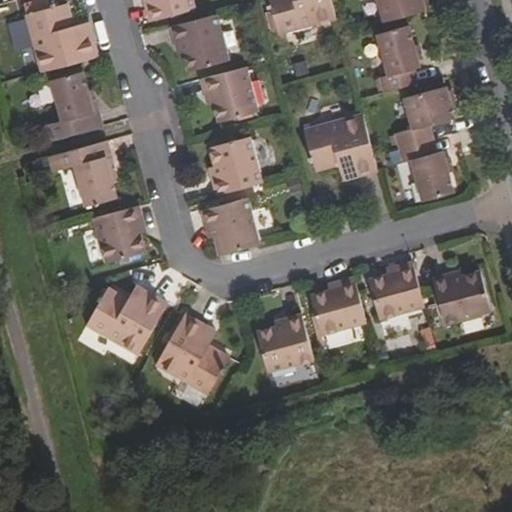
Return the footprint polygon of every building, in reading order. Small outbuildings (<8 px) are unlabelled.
[(197,9),(194,0),(144,0),(149,21),(197,9)] [(268,0),(279,35),(337,19),(331,0),(268,0)] [(377,0),(383,22),(425,10),(422,0),(377,0)] [(69,2),(25,14),(40,72),(99,56),(89,20),(75,24),(69,2)] [(230,59),(218,13),(171,26),(179,53),(184,51),(189,70),(230,59)] [(382,92),(419,82),(415,68),(420,66),(409,25),(377,34),(388,75),(379,77),(382,92)] [(260,111),(248,66),(201,78),(208,104),(214,102),(219,121),(260,111)] [(44,142),(105,126),(95,89),(89,90),(84,71),(50,80),(61,120),(40,126),(44,142)] [(398,147),(434,137),(431,124),(454,118),(446,86),(404,97),(412,127),(394,132),(398,147)] [(343,180),(379,170),(363,112),(304,127),(316,172),(339,166),(343,180)] [(217,194),(264,182),(251,135),(210,146),(215,166),(209,168),(217,194)] [(437,151),(434,137),(398,147),(402,162),(411,160),(422,201),(454,193),(443,149),(437,151)] [(117,197),(113,178),(118,176),(109,140),(49,157),(53,171),(74,166),(85,205),(117,197)] [(220,254),(261,243),(249,197),(202,209),(206,225),(208,235),(214,234),(220,254)] [(142,233),(147,231),(140,205),(93,217),(105,262),(147,252),(142,233)] [(380,319),(426,307),(413,260),(385,267),(387,274),(369,278),(380,319)] [(480,271),(461,275),(460,270),(433,277),(446,324),(492,312),(480,271)] [(322,335),(367,323),(354,276),(327,283),(328,290),(311,294),(322,335)] [(138,355),(167,303),(137,285),(129,298),(108,287),(87,325),(138,355)] [(185,314),(181,312),(168,335),(172,338),(156,365),(208,395),(230,356),(211,345),(218,332),(186,313),(185,314)] [(269,372),(314,360),(302,312),(275,319),(277,326),(258,331),(269,372)]
